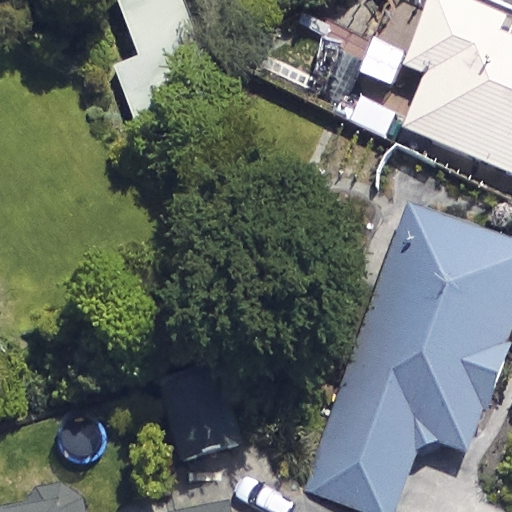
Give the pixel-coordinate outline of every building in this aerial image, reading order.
[(137,124),(214,98),(181,0),(120,0),(142,62),(118,70),(137,124)] [(511,48),(498,43),(505,27),(441,0),(435,0),(406,69),(428,79),(405,133),(511,177),(511,48)] [(394,511),(422,440),(469,458),(511,343),(511,246),(413,209),(308,492),(362,511),(394,511)] [(184,465),(240,447),(220,383),(163,401),(184,465)] [(226,511),(226,509),(212,511),(72,511),(70,500),(9,511),(226,511)]
